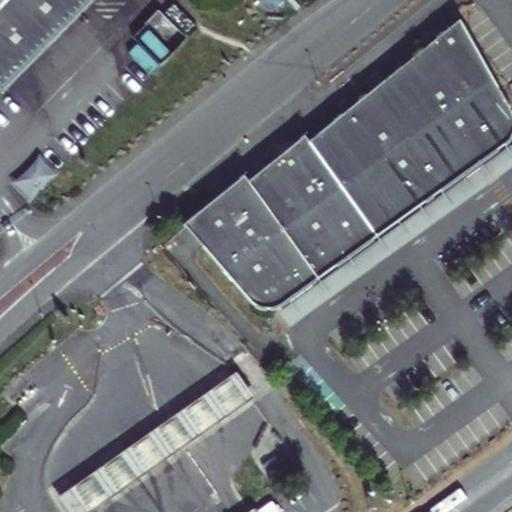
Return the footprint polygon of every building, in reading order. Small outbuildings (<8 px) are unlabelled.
[(98,0),(21,0),(0,21),(0,90),(5,95),(75,25),(98,0)] [(0,0),(0,21),(21,0),(0,0)] [(267,0),(273,6),(279,9),(283,5),(287,0),(267,0)] [(201,215),(193,221),(202,234),(207,242),(227,270),(246,298),(252,307),(262,311),(271,309),(278,304),(311,281),(480,162),(511,139),(511,111),(510,108),(459,36),(406,72),(227,197),(201,215)] [(39,154),(12,183),(31,200),(57,171),(39,154)] [(83,485),(58,503),(64,511),(96,511),(100,509),(125,491),(155,471),(175,457),(194,443),(210,432),(239,412),(255,401),(237,378),(222,388),(198,405),(179,418),(158,433),(139,446),(109,467),(83,485)]
